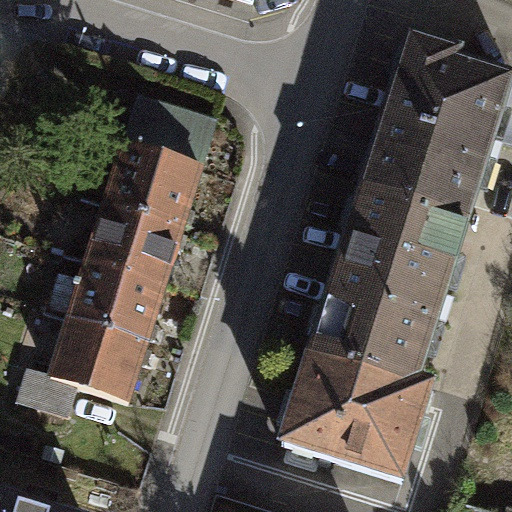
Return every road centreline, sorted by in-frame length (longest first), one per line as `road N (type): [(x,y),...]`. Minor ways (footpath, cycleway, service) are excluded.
road 1 (residential): [(181,511),(304,89)]
road 2 (residential): [(304,89),(20,0)]
